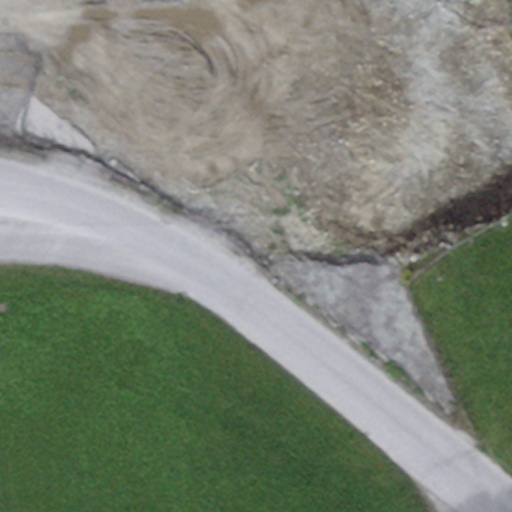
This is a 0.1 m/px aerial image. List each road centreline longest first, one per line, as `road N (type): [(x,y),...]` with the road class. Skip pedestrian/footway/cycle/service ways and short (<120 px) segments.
road 1 (residential): [(0,184),(112,185),(182,231),(494,511)]
road 2 (track): [(0,231),(182,231)]
